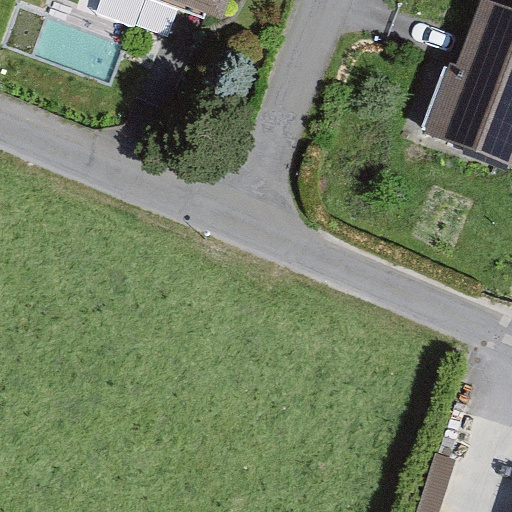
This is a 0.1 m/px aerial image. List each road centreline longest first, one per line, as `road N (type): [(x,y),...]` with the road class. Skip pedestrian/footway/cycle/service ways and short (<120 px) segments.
road 1 (residential): [(511,337),(251,231)]
road 2 (residential): [(251,231),(0,128)]
road 3 (residential): [(335,0),(251,231)]
